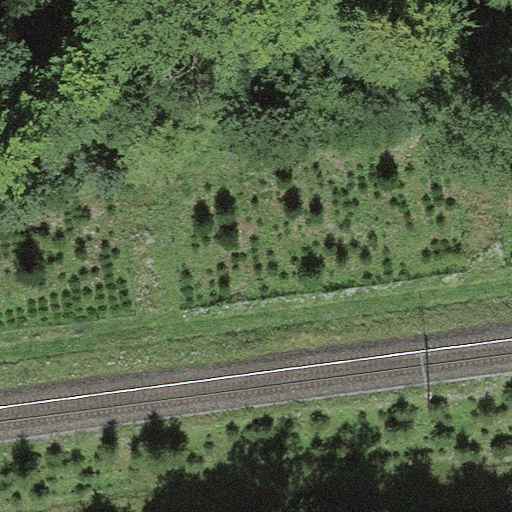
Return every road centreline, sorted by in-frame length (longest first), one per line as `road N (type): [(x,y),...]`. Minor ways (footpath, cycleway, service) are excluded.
road 1 (track): [(511,288),(0,357)]
road 2 (track): [(174,511),(511,472)]
